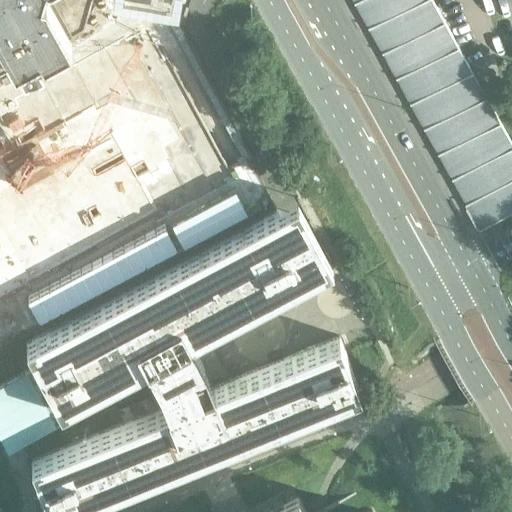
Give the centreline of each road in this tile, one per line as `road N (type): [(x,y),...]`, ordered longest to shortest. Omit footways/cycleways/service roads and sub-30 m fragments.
road 1 (tertiary): [(275,0),(511,436)]
road 2 (tertiary): [(511,334),(330,0)]
